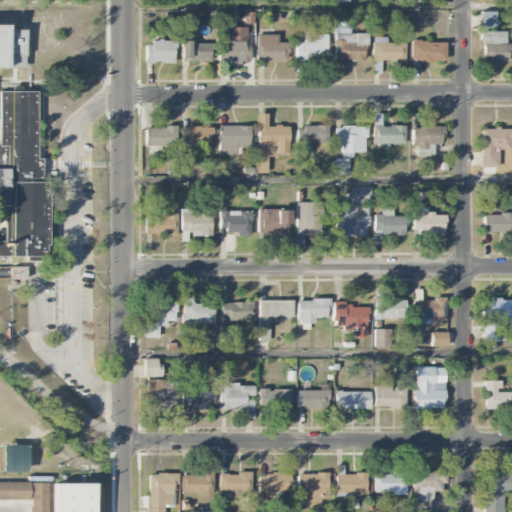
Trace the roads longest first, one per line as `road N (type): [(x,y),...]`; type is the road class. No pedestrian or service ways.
road 1 (residential): [(467,511),(464,0)]
road 2 (tertiary): [(123,0),(124,511)]
road 3 (residential): [(511,94),(124,96)]
road 4 (residential): [(511,441),(124,443)]
road 5 (residential): [(511,267),(124,269)]
